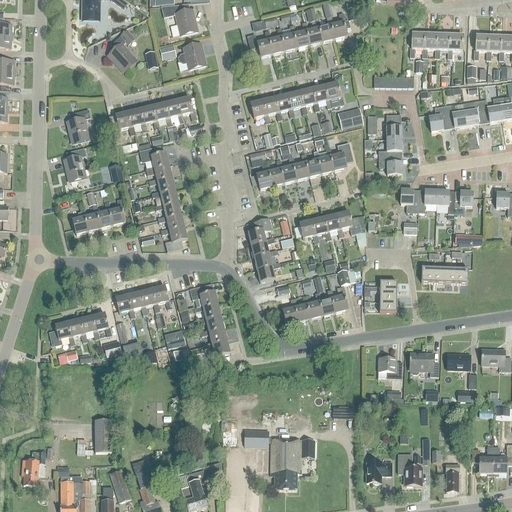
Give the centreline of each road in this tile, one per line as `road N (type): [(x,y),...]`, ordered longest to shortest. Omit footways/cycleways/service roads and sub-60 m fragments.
road 1 (residential): [(511,317),(283,350),(223,269)]
road 2 (residential): [(223,269),(233,218),(222,159),(230,145),(215,0)]
road 3 (residential): [(511,157),(422,170),(412,98),(374,95)]
road 4 (residential): [(223,269),(34,258)]
road 5 (residential): [(35,141),(41,0)]
